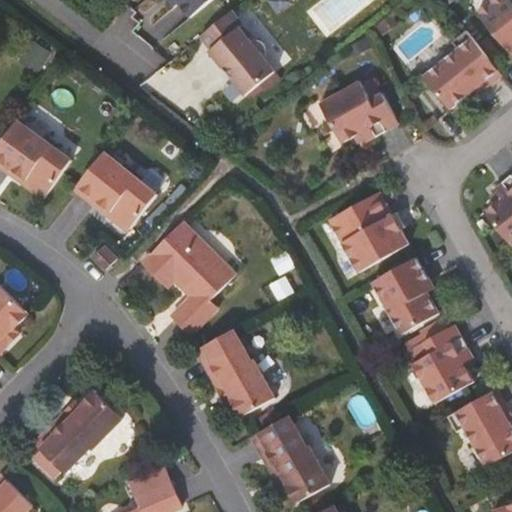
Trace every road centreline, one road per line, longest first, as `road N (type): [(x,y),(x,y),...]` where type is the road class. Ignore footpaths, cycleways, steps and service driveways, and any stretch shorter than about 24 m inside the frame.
road 1 (residential): [(511,115),(450,166),(442,201),(511,332)]
road 2 (residential): [(242,511),(194,423),(104,310)]
road 3 (residential): [(104,310),(0,415)]
road 4 (residential): [(104,310),(56,259),(0,221)]
